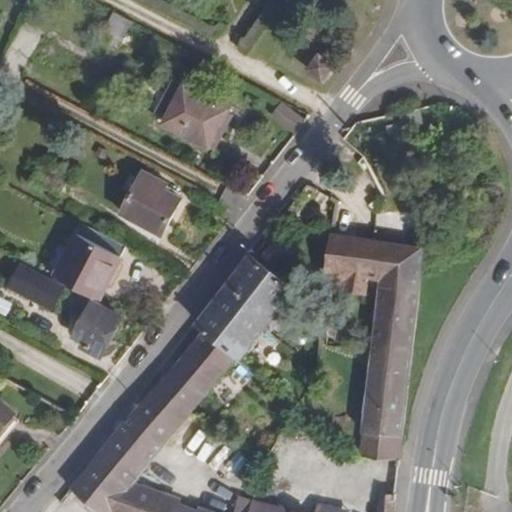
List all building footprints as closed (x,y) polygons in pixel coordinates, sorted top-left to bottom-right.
[(115,11),(104,30),(124,40),(133,22),(115,11)] [(325,86),(335,68),(320,59),(309,78),(325,86)] [(163,118),(161,123),(212,150),(230,116),(225,113),(227,108),(181,83),(181,84),(173,79),(155,114),(163,118)] [(307,120),(283,102),(273,115),(297,134),(307,120)] [(25,194),(52,208),(68,178),(43,163),(25,194)] [(164,237),(185,195),(165,184),(168,179),(145,167),(139,178),(131,192),(119,213),(164,237)] [(124,188),(131,192),(139,178),(130,174),(124,188)] [(126,247),(84,225),(79,234),(121,257),(126,247)] [(398,477),(423,247),(331,232),(323,290),(366,296),(369,277),(380,279),(361,455),(385,457),(384,470),(398,477)] [(99,301),(121,257),(79,234),(56,278),(99,301)] [(134,482),(240,358),(242,358),(268,326),(273,329),(283,316),(278,312),(296,288),(253,255),(198,324),(204,330),(141,405),(138,402),(133,410),(71,488),(99,511),(157,511),(164,493),(134,482)] [(54,312),(66,289),(21,265),(9,288),(54,312)] [(86,310),(91,301),(79,294),(71,310),(79,315),(82,308),(84,308),(86,310)] [(13,304),(0,297),(0,311),(7,315),(13,304)] [(101,357),(122,318),(91,301),(86,310),(84,308),(82,308),(79,315),(81,317),(82,320),(80,322),(80,325),(81,328),(79,331),(77,333),(76,334),(75,336),(76,338),(80,341),(78,344),(101,357)] [(0,434),(15,414),(0,402),(0,434)] [(394,511),(397,493),(381,490),(376,511),(394,511)] [(217,511),(164,493),(157,511),(217,511)] [(290,511),(291,511),(290,510),(253,502),(249,511),(290,511)]
